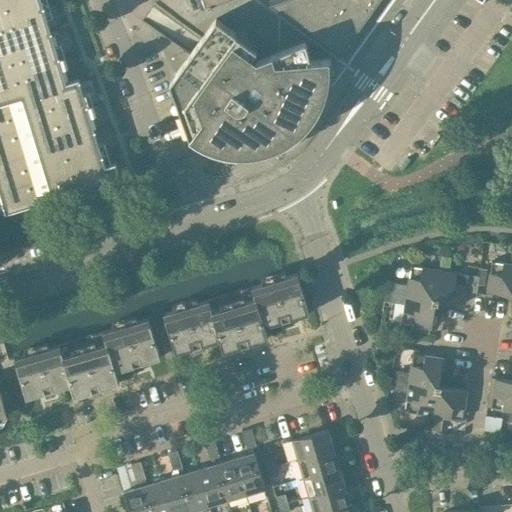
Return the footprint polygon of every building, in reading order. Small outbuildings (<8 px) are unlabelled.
[(41,0),(0,0),(0,196),(5,213),(41,202),(38,194),(71,183),(74,192),(120,178),(115,162),(105,165),(78,78),(66,82),(41,0)] [(190,0),(193,8),(215,0),(190,0)] [(371,0),(281,0),(269,5),(339,56),(377,4),(371,0)] [(185,99),(187,101),(206,113),(254,47),(215,18),(175,74),(182,94),(183,96),(184,98),(185,99)] [(260,51),(259,50),(254,47),(206,113),(200,122),(202,124),(201,126),(201,133),(204,140),(209,146),(217,148),(225,150),(233,152),(242,152),(250,152),(257,151),(266,149),(274,146),(281,143),(289,138),(295,134),(301,129),(307,122),(312,116),(317,110),(321,102),(324,95),(326,87),(327,81),(300,76),(301,70),(301,65),(301,59),(265,62),(264,60),(264,58),(263,56),(262,54),(261,53),(260,51)] [(511,253),(511,263),(491,261),(487,290),(511,293),(511,253)] [(479,275),(468,273),(449,271),(451,257),(441,255),(439,269),(436,295),(439,299),(464,303),(466,291),(477,292),(479,275)] [(436,299),(439,299),(436,295),(439,269),(410,265),(408,284),(394,282),(392,292),(432,298),(435,302),(436,299)] [(479,275),(478,284),(485,285),(487,268),(480,268),(479,275)] [(253,286),(264,326),(281,321),(283,327),(293,324),(291,318),(309,312),(297,273),(253,286)] [(253,286),(207,300),(219,339),(223,351),(240,345),(242,351),(252,348),(250,342),(268,337),(264,326),(253,286)] [(432,298),(392,292),(391,302),(405,304),(402,323),(431,327),(435,302),(432,298)] [(219,339),(207,300),(163,313),(175,353),(193,347),(194,353),(204,350),(203,344),(219,339)] [(104,331),(116,370),(132,365),(134,371),(144,368),(142,362),(160,357),(148,318),(104,331)] [(59,345),(70,384),(74,395),(91,390),(93,396),(103,393),(101,387),(119,382),(116,370),(104,331),(59,345)] [(70,384),(59,345),(14,358),(26,397),(44,392),(45,398),(56,395),(54,389),(70,384)] [(435,385),(439,382),(442,357),(413,353),(410,372),(396,370),(395,380),(435,385)] [(511,424),(511,379),(495,378),(491,407),(510,410),(508,424),(511,424)] [(435,385),(395,380),(393,389),(407,391),(405,411),(433,415),(437,390),(442,386),(438,385),(439,382),(435,385)] [(433,415),(431,429),(441,430),(443,416),(462,419),(467,390),(442,386),(437,390),(433,415)] [(251,428),(241,431),(247,447),(256,445),(251,428)] [(297,459),(333,448),(328,429),(291,440),(297,459)] [(207,450),(216,447),(214,439),(204,442),(207,450)] [(216,447),(207,450),(209,459),(219,456),(216,447)] [(297,459),(303,477),(339,467),(333,448),(297,459)] [(170,461),(180,458),(177,450),(168,452),(170,461)] [(235,458),(245,494),(265,488),(254,452),(235,458)] [(264,459),(267,468),(276,465),(274,456),(264,459)] [(180,458),(170,461),(173,470),(182,467),(180,458)] [(235,458),(216,463),(227,499),(245,494),(235,458)] [(133,472),(143,469),(140,460),(131,463),(133,472)] [(216,463),(198,469),(209,505),(227,499),(216,463)] [(276,465),(267,468),(269,476),(279,474),(276,465)] [(303,477),(308,496),(344,485),(339,467),(303,477)] [(143,469),(133,472),(136,481),(145,478),(143,469)] [(198,469),(179,474),(190,510),(209,505),(198,469)] [(179,474),(161,480),(170,511),(184,511),(190,510),(179,474)] [(170,511),(161,480),(143,485),(150,511),(170,511)] [(150,511),(143,485),(123,491),(129,511),(150,511)] [(308,496),(313,511),(320,511),(350,503),(344,485),(308,496)] [(278,505),(287,502),(285,493),(275,496),(278,505)] [(284,511),(290,510),(287,502),(278,505),(280,511),(284,511)] [(320,511),(352,511),(350,503),(320,511)]
